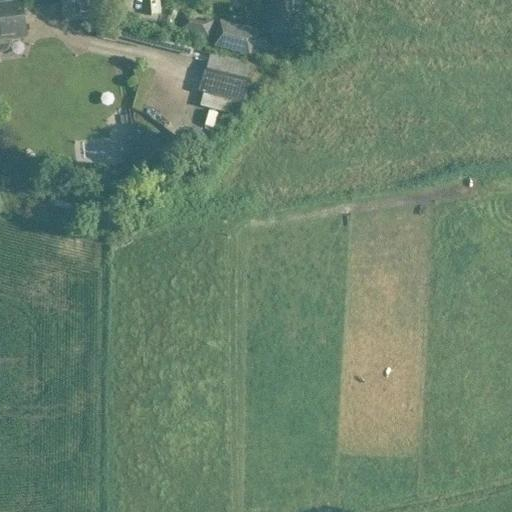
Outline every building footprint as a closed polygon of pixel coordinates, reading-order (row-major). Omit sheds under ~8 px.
[(61,0),(63,11),(64,21),(104,17),(101,0),(61,0)] [(266,0),(268,33),(272,33),(272,42),(294,42),(292,0),(266,0)] [(0,54),(6,54),(9,51),(10,49),(11,46),(11,42),(27,41),(22,3),(0,5),(0,54)] [(183,14),(179,32),(209,40),(214,22),(183,14)] [(249,56),(250,52),(255,33),(220,24),(214,48),(249,56)] [(260,95),(270,70),(211,54),(202,85),(226,91),(230,79),(251,85),(249,93),(226,109),(227,102),(201,95),(198,106),(228,114),(249,99),(260,95)] [(147,140),(128,156),(138,168),(157,152),(147,140)] [(180,144),(172,152),(179,159),(187,151),(180,144)]
